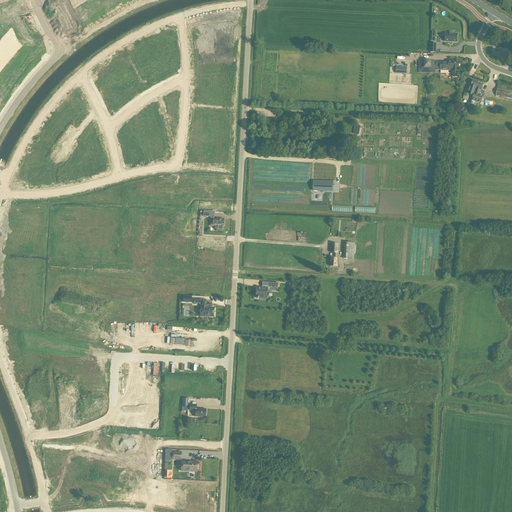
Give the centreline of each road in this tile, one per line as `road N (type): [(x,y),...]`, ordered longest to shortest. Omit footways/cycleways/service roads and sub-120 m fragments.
road 1 (unclassified): [(222,511),(250,3)]
road 2 (residential): [(156,270),(155,373),(140,469),(78,452)]
road 3 (track): [(446,284),(234,271)]
road 4 (residential): [(73,228),(169,196),(156,270)]
road 5 (residential): [(78,452),(93,355),(89,290)]
road 6 (residential): [(184,79),(179,166),(119,177)]
road 7 (track): [(241,155),(335,161),(333,192)]
road 8 (residential): [(7,175),(35,122),(79,75)]
road 9 (residential): [(119,177),(53,194),(1,195)]
